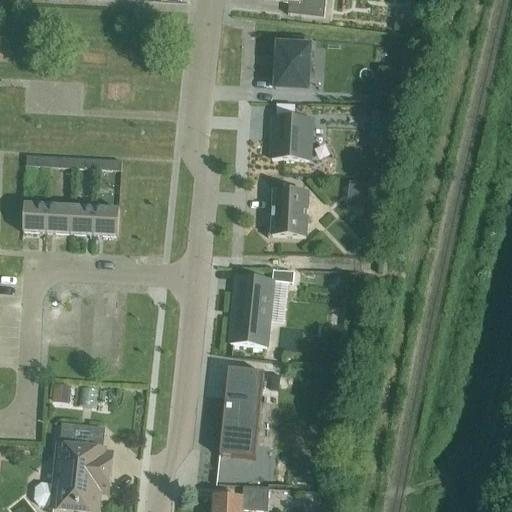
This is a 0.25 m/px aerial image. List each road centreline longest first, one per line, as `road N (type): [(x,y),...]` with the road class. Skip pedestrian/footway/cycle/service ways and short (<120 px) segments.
road 1 (track): [(430,486),(511,143)]
road 2 (residential): [(0,423),(24,424),(32,270),(192,279)]
road 3 (residential): [(192,279),(203,175),(191,149),(190,116),(204,73),(211,0)]
road 4 (residential): [(150,511),(153,480),(180,428),(192,279)]
